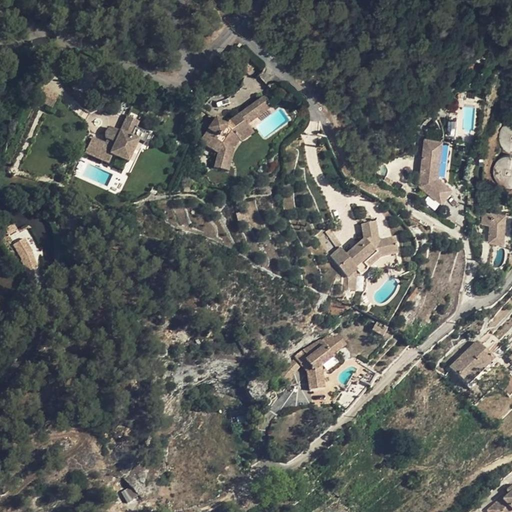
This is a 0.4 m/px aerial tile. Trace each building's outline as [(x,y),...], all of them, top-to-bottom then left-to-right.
[(57,95),(41,87),(35,99),(52,108),(57,95)] [(466,92),(466,102),(476,102),(476,93),(466,92)] [(224,124),(215,118),(208,130),(207,130),(200,141),(217,153),(214,167),(226,170),(231,148),(238,138),(235,133),(247,124),(259,116),(258,114),(269,106),(263,97),(238,115),(224,124)] [(269,106),(258,114),(259,116),(270,107),(269,106)] [(215,118),(206,112),(198,123),(207,130),(208,130),(215,118)] [(450,113),(447,138),(456,138),(458,114),(450,113)] [(92,138),(85,153),(108,164),(112,155),(127,162),(137,142),(144,145),(149,134),(135,128),(138,122),(127,117),(119,133),(116,131),(115,132),(111,130),(111,129),(110,128),(108,130),(106,132),(105,134),(105,137),(105,138),(106,139),(107,140),(105,144),(92,138)] [(511,121),(508,123),(505,125),(502,127),(500,131),(499,135),(498,138),(499,142),(501,146),(503,149),(506,151),(510,153),(511,153),(511,121)] [(247,124),(235,133),(238,138),(239,139),(251,131),(247,124)] [(420,184),(442,201),(452,186),(445,181),(443,179),(438,176),(439,170),(444,171),(447,141),(425,138),(420,184)] [(492,170),(492,174),(493,179),(495,182),(498,185),(501,187),(505,189),(509,189),(511,188),(511,156),(509,156),(505,156),(501,157),(498,160),(495,163),(493,166),(492,170)] [(506,212),(482,211),(482,223),(490,224),(489,241),(504,242),(506,212)] [(76,216),(63,215),(62,229),(75,230),(76,216)] [(18,231),(14,224),(5,229),(9,236),(18,231)] [(364,241),(346,256),(340,250),(338,247),(329,255),(328,255),(330,258),(345,275),(347,278),(353,274),(356,271),(360,275),(362,274),(363,274),(365,273),(367,271),(368,269),(368,268),(380,258),(381,266),(398,263),(397,259),(396,259),(396,256),(397,255),(395,240),(378,243),(374,224),(361,226),(364,241)] [(329,230),(317,238),(329,255),(338,247),(340,246),(329,230)] [(25,239),(13,245),(21,258),(25,266),(28,274),(27,280),(33,282),(33,279),(36,280),(33,270),(37,268),(35,260),(32,262),(29,254),(32,253),(32,252),(25,239)] [(356,291),(357,278),(353,274),(347,278),(345,275),(344,290),(356,291)] [(387,329),(376,323),(372,331),(383,337),(387,329)] [(304,349),(296,355),(301,362),(306,358),(313,368),(308,371),(310,390),(324,388),(321,365),(323,365),(334,356),(333,354),(346,344),(339,334),(335,337),(331,333),(322,340),(322,339),(304,349)] [(475,344),(450,368),(467,385),(494,359),(480,345),(478,347),(475,344)] [(334,356),(323,365),(328,370),(339,361),(334,356)] [(294,357),(284,367),(291,376),(300,365),(294,357)] [(306,358),(301,362),(308,371),(313,368),(306,358)] [(494,359),(467,385),(470,388),(497,362),(494,359)] [(291,376),(284,367),(278,372),(286,382),(293,377),(291,376)] [(391,453),(386,457),(390,462),(395,458),(391,453)] [(127,502),(136,497),(130,486),(120,492),(127,502)] [(511,511),(511,491),(510,494),(504,499),(502,497),(488,510),(489,511),(511,511)]
